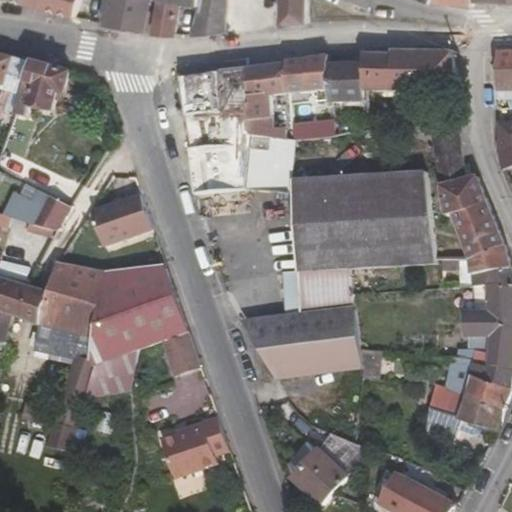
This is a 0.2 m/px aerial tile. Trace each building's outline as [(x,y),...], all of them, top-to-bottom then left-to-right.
[(81,19),(84,0),(69,0),(66,16),(81,19)] [(107,0),(104,24),(143,31),(148,0),(107,0)] [(190,0),(161,0),(155,34),(192,37),(193,27),(185,25),(190,0)] [(190,0),(185,25),(193,27),(192,37),(227,32),(211,0),(190,0)] [(308,0),(282,0),(283,25),(308,23),(308,0)] [(368,90),(458,93),(456,53),(396,52),(394,55),(366,55),(367,66),(368,90)] [(511,53),(500,53),(500,101),(511,98),(511,53)] [(0,56),(0,83),(6,86),(15,60),(0,56)] [(293,93),(296,92),(328,90),(335,90),(334,68),(333,57),(292,63),(293,93)] [(5,91),(24,98),(36,65),(15,60),(6,86),(5,91)] [(287,66),(252,71),(251,140),(267,139),(295,137),(298,136),(298,127),(281,129),(279,94),(293,93),(292,63),(291,63),(287,66)] [(32,105),(56,111),(60,92),(68,94),(73,74),(36,65),(24,98),(20,110),(30,112),(32,105)] [(336,97),(336,102),(369,100),(368,90),(367,66),(334,68),(335,90),(336,97)] [(266,148),(267,139),(251,140),(252,71),(185,80),(188,116),(192,116),(195,152),(193,152),(197,179),(226,177),(218,115),(224,115),(225,121),(232,121),(238,186),(213,188),(213,195),(251,192),(250,152),(266,148)] [(326,136),(338,134),(337,123),(298,127),(298,136),(326,136)] [(511,124),(501,124),(501,153),(511,150),(511,124)] [(451,206),(456,205),(470,253),(509,249),(479,178),(470,181),(461,133),(435,137),(451,206)] [(266,148),(250,152),(251,192),(287,189),(295,137),(267,139),(266,148)] [(506,171),(511,168),(511,150),(501,153),(506,171)] [(434,256),(427,170),(292,180),(300,272),(284,273),(287,319),(360,312),(358,296),(355,268),(435,261),(434,256)] [(156,232),(144,196),(92,215),(104,249),(156,232)] [(46,233),(57,237),(61,231),(48,227),(46,233)] [(511,289),(511,260),(509,249),(470,253),(469,253),(475,290),(476,290),(511,289)] [(0,342),(3,343),(9,317),(47,329),(98,344),(109,274),(61,264),(46,295),(27,288),(12,283),(2,280),(0,286),(0,342)] [(17,266),(12,283),(27,288),(36,273),(17,266)] [(100,364),(87,399),(137,394),(140,357),(169,345),(192,335),(168,267),(109,274),(98,344),(95,362),(100,364)] [(511,289),(476,290),(484,338),(495,339),(493,360),(492,369),(511,370),(511,289)] [(360,312),(287,319),(243,324),(277,381),(366,370),(365,353),(360,312)] [(98,344),(47,329),(42,345),(82,358),(95,362),(98,344)] [(192,335),(169,345),(183,375),(204,370),(192,335)] [(484,366),(488,343),(477,341),(473,364),(484,366)] [(59,425),(75,428),(87,399),(100,364),(95,362),(82,358),(59,425)] [(511,396),(511,370),(492,369),(477,368),(469,397),(507,410),(511,396)] [(463,418),(469,397),(438,388),(434,408),(463,418)] [(501,431),(507,410),(469,397),(463,418),(501,431)] [(429,434),(456,444),(463,418),(434,408),(429,434)] [(191,435),(192,439),(167,448),(180,485),(224,470),(221,462),(234,457),(223,424),(191,435)] [(326,508),(338,496),(351,481),(311,445),(292,466),(297,482),(326,508)] [(391,469),(370,493),(396,511),(416,511),(429,489),(391,469)] [(429,489),(416,511),(455,511),(459,506),(429,489)]
